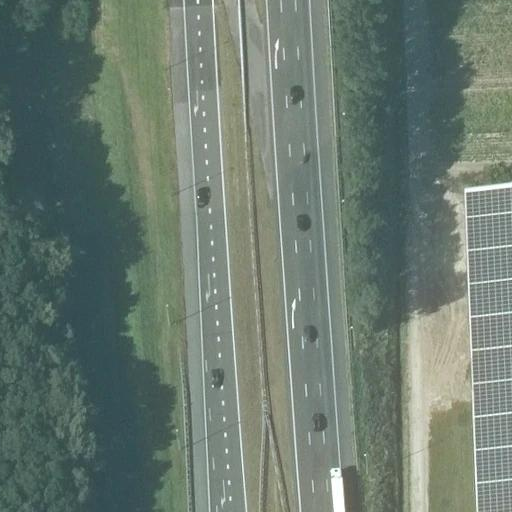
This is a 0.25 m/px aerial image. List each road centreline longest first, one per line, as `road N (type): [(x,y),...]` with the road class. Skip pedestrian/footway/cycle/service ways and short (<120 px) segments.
road 1 (motorway): [(327,511),(294,0)]
road 2 (motorway): [(198,0),(230,511)]
